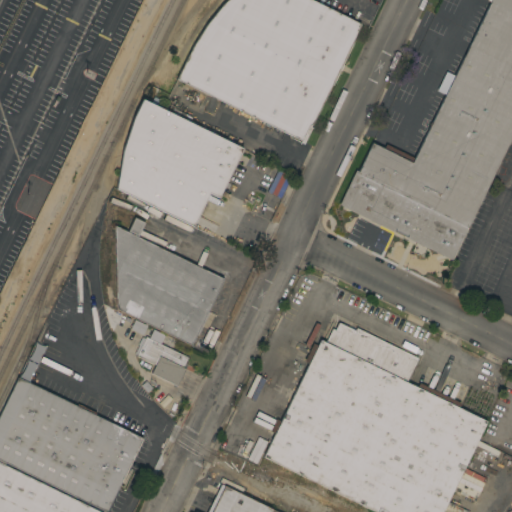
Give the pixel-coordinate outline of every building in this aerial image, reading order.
[(313,0),(360,23),(351,42),(352,43),(332,85),(331,84),(310,127),(311,127),(303,143),(300,142),(301,140),(227,104),(225,108),(222,107),(224,103),(203,92),(199,100),(193,97),(195,94),(190,91),(191,90),(182,86),(184,83),(176,79),(192,45),(206,24),(221,5),(226,0),(313,0)] [(511,134),(451,260),(338,204),(355,170),(357,171),(371,143),(383,149),(386,144),(414,158),(463,57),(456,54),(461,43),(468,47),(490,1),(486,0),(511,0),(511,134)] [(242,148),(218,197),(208,192),(192,226),(115,189),(122,150),(133,117),(142,99),(242,148)] [(126,231),(133,217),(144,222),(137,236),(223,278),(207,311),(209,312),(197,335),(196,334),(190,346),(115,309),(114,225),(126,231)] [(147,325),(142,335),(129,329),(134,319),(147,325)] [(324,342),(331,329),(333,330),(337,322),(354,330),(355,327),(417,358),(405,382),(416,387),(418,383),(460,403),(457,408),(485,422),(476,442),(477,442),(476,446),(477,446),(465,471),(462,469),(441,511),(376,511),(262,456),(274,432),(269,430),(275,419),(280,421),(308,363),(304,361),(312,343),(317,345),(319,339),(324,342)] [(187,357),(184,363),(186,364),(176,386),(150,373),(154,365),(135,355),(145,336),(187,357)] [(141,438),(105,511),(0,460),(0,411),(17,377),(141,438)] [(0,511),(0,462),(100,511),(0,511)] [(206,511),(220,483),(278,511),(206,511)]
